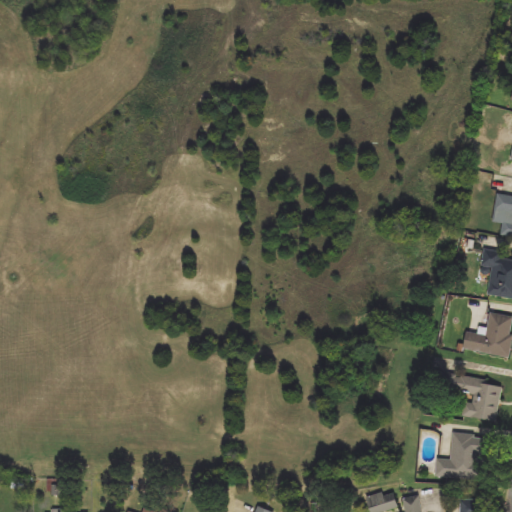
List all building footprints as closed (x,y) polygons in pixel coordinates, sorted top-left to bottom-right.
[(511,237),(501,236),(503,223),(494,222),(498,195),(511,196),(511,237)] [(511,299),(488,296),(493,270),(482,268),(486,250),(503,252),(502,258),(511,260),(511,299)] [(464,350),(468,333),(487,337),(491,314),(511,318),(511,344),(509,359),(464,350)] [(463,417),(465,402),(468,403),(470,394),(449,391),(452,376),(503,383),(497,422),(463,417)] [(438,459),(453,460),(453,434),(488,435),(487,455),(482,455),(482,479),(438,479),(438,459)] [(399,507),(384,511),(370,511),(366,499),(393,490),(399,507)] [(405,511),(404,499),(424,496),(425,511),(405,511)] [(482,499),(482,511),(461,511),(461,499),(482,499)]
